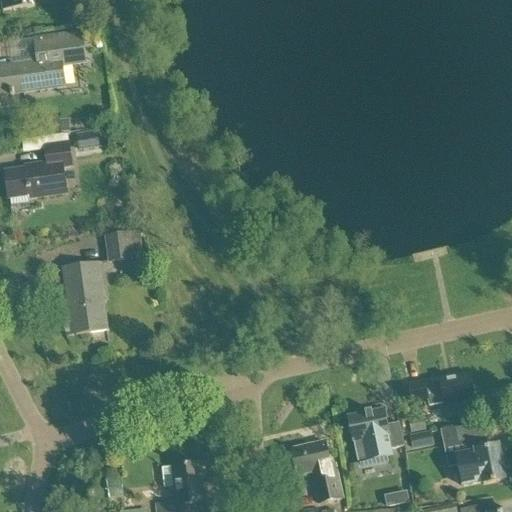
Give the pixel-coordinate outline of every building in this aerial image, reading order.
[(32,0),(0,0),(2,13),(34,9),(32,0)] [(65,88),(62,69),(87,65),(82,32),(33,39),(36,64),(0,68),(0,93),(9,92),(10,96),(14,96),(14,95),(65,88)] [(68,119),(51,122),(54,137),(70,134),(68,119)] [(97,133),(77,136),(80,151),(100,148),(97,133)] [(63,169),(71,168),(68,144),(44,148),(47,168),(5,173),(8,200),(29,197),(29,200),(66,195),(63,169)] [(108,264),(144,260),(141,233),(105,238),(108,264)] [(98,265),(62,270),(68,313),(63,313),(67,339),(107,334),(98,265)] [(445,379),(423,384),(407,387),(412,412),(444,405),(444,408),(474,401),(469,378),(445,383),(445,379)] [(352,445),(354,444),(359,466),(393,459),(392,450),(403,448),(398,425),(386,427),(383,412),(347,419),(352,445)] [(424,422),(409,425),(411,435),(426,432),(424,422)] [(443,447),(459,444),(456,430),(440,433),(443,447)] [(475,441),(454,445),(443,447),(447,470),(459,468),(463,489),(483,485),(483,487),(504,483),(497,449),(478,453),(475,441)] [(336,466),(329,468),(324,445),(291,452),(297,479),(312,475),(314,484),(313,485),(318,507),(344,501),(336,466)] [(176,505),(169,506),(156,507),(156,511),(191,511),(191,507),(205,506),(201,466),(172,469),(176,505)] [(114,480),(105,481),(108,501),(116,499),(122,499),(119,479),(114,480)]
